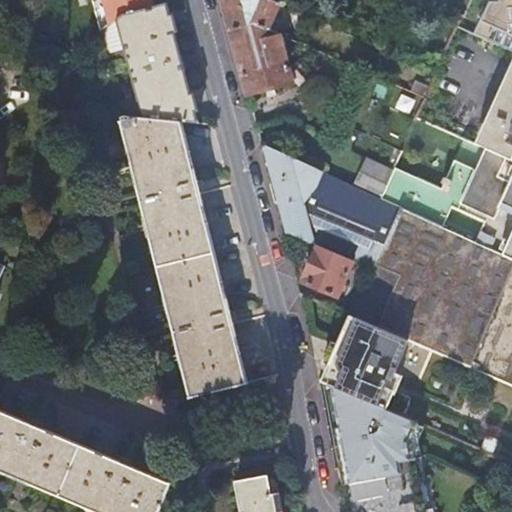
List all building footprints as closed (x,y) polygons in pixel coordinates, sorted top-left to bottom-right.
[(91,0),(100,32),(118,21),(127,15),(151,8),(149,0),(91,0)] [(276,3),(269,0),(223,0),(231,30),(255,24),(267,30),(278,4),(276,3)] [(511,0),(486,0),(488,13),(476,38),(511,54),(511,0)] [(198,123),(166,3),(151,8),(127,15),(118,21),(145,118),(183,122),(198,123)] [(255,24),(231,30),(248,95),(291,84),(278,34),(267,30),(255,24)] [(511,67),(477,144),(478,144),(485,148),(511,159),(511,67)] [(89,112),(57,109),(63,141),(87,143),(89,112)] [(183,122),(145,118),(122,116),(123,120),(120,120),(121,123),(122,123),(191,396),(189,397),(190,399),(251,384),(250,381),(248,381),(234,323),(236,322),(233,309),(230,310),(201,193),(203,192),(200,179),(198,180),(183,122)] [(373,271),(401,208),(381,199),(354,187),(262,145),(285,233),(318,247),(353,262),(354,262),(373,271)] [(511,159),(485,148),(475,169),(467,188),(445,178),(443,178),(443,179),(445,179),(443,183),(441,182),(441,183),(443,184),(441,189),(394,168),(393,170),(381,199),(401,208),(444,227),(453,207),(486,221),(477,242),(511,257),(511,159)] [(69,169),(67,157),(61,155),(56,168),(69,169)] [(354,187),(381,199),(393,170),(368,159),(354,187)] [(467,188),(475,169),(453,160),(445,178),(467,188)] [(511,257),(477,242),(444,227),(401,208),(373,271),(369,279),(385,296),(511,351),(511,257)] [(353,262),(318,247),(305,279),(307,284),(321,290),(337,298),(344,282),(353,262)] [(511,351),(385,296),(369,279),(353,318),(405,340),(453,361),(501,382),(511,355),(511,351)] [(405,340),(353,318),(351,317),(340,340),(339,343),(347,347),(339,366),(330,363),(329,366),(322,380),(325,381),(382,407),(388,393),(390,389),(384,387),(381,385),(385,378),(388,380),(391,372),(405,340)] [(339,343),(340,340),(334,337),(322,363),(329,366),(330,363),(339,343)] [(339,343),(330,363),(339,366),(347,347),(339,343)] [(511,355),(501,382),(503,382),(511,386),(511,355)] [(388,380),(384,387),(390,389),(388,393),(392,394),(400,376),(391,372),(388,380)] [(340,483),(344,511),(421,511),(408,439),(415,423),(381,408),(382,407),(325,381),(344,482),(340,483)] [(0,469),(102,511),(159,511),(171,483),(169,481),(168,483),(0,411),(0,469)] [(422,426),(415,423),(408,439),(421,511),(429,511),(416,440),(422,426)] [(278,511),(278,510),(283,509),(279,490),(269,492),(266,474),(234,480),(240,511),(278,511)]
